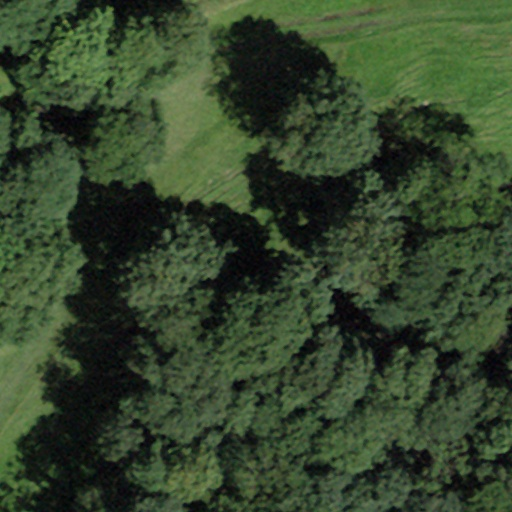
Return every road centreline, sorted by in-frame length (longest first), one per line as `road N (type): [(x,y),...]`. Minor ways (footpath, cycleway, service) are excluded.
road 1 (track): [(0,113),(218,44),(411,9),(511,0)]
road 2 (track): [(298,28),(94,264),(0,398)]
